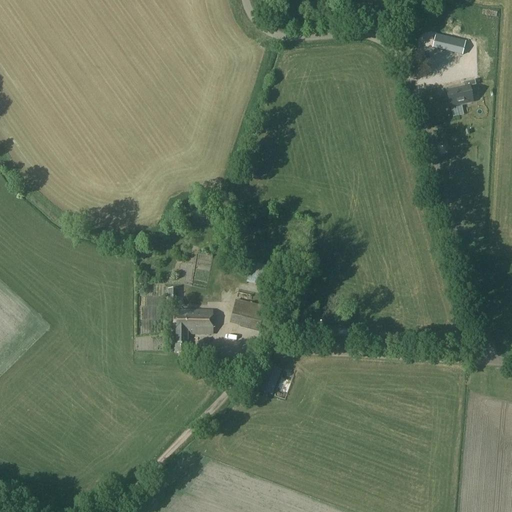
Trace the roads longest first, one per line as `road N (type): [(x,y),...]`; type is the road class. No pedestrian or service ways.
road 1 (unclassified): [(490,358),(399,53),(372,37),(275,32),(250,0)]
road 2 (track): [(115,511),(252,355),(284,348)]
road 3 (unclassified): [(284,348),(490,358)]
